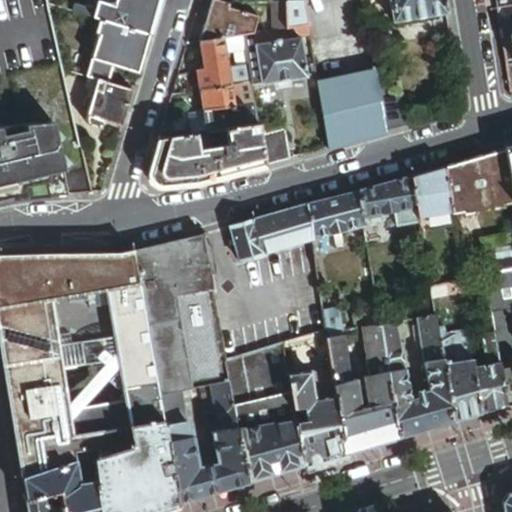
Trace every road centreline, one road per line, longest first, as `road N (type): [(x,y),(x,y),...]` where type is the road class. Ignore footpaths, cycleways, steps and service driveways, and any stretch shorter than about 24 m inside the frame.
road 1 (residential): [(491,128),(142,223),(111,224)]
road 2 (residential): [(111,224),(184,0)]
road 3 (secondary): [(308,511),(471,461)]
road 4 (residential): [(470,0),(491,128)]
